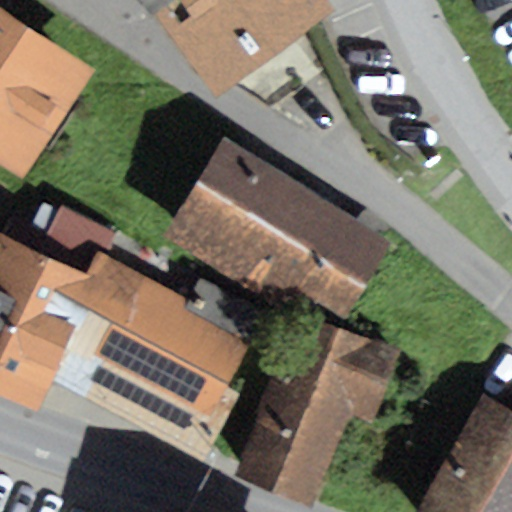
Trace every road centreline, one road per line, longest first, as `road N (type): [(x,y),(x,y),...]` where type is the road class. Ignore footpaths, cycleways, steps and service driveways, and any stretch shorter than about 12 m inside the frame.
road 1 (tertiary): [(254,511),(0,417)]
road 2 (residential): [(511,185),(429,67),(400,0)]
